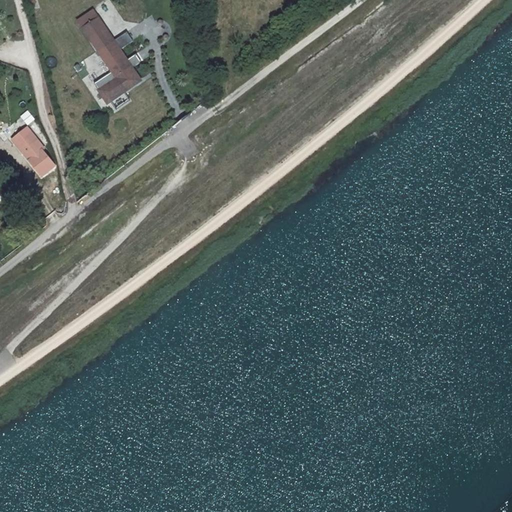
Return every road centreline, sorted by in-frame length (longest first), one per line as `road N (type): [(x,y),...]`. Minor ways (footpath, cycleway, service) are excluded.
road 1 (track): [(0,357),(188,169),(189,153),(175,135)]
road 2 (residential): [(0,277),(211,108)]
road 3 (track): [(211,108),(356,0)]
